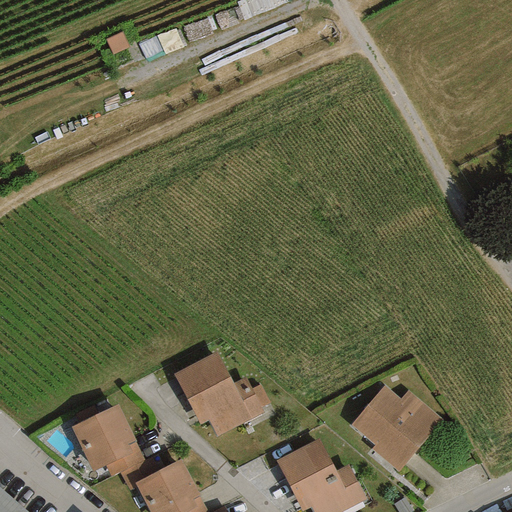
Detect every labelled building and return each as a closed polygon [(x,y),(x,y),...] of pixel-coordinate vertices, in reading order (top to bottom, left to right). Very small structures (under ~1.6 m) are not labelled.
[(215,353),(173,375),(199,425),(207,421),(215,437),(262,412),(259,407),(268,403),(259,386),(250,391),(244,379),(232,385),(215,353)] [(441,420),(408,392),(400,400),(384,387),(350,426),(374,446),(371,449),(397,471),(441,420)] [(117,405),(71,428),(92,472),(105,466),(110,476),(120,473),(143,461),(134,442),(135,442),(117,405)] [(318,439),(275,461),(301,511),(310,506),(312,511),(340,511),(364,500),(347,467),(335,473),(318,439)] [(163,468),(157,455),(143,461),(120,473),(128,490),(135,487),(133,483),(163,468)] [(163,468),(133,483),(135,487),(148,511),(206,511),(180,460),(163,468)] [(27,511),(0,488),(0,511),(27,511)]
